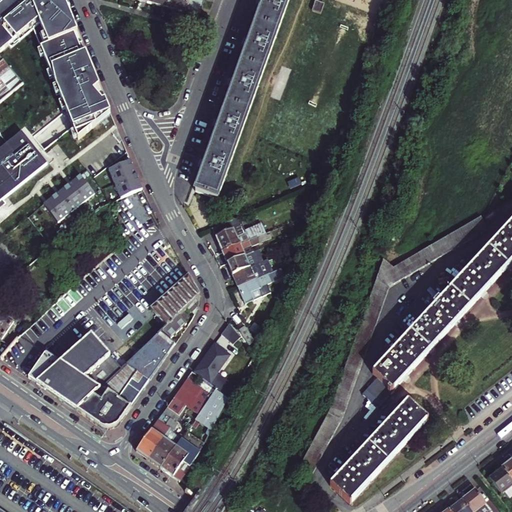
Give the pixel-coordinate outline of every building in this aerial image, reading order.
[(6,0),(0,5),(0,52),(9,46),(11,48),(33,30),(77,140),(96,125),(94,120),(110,114),(104,101),(102,102),(93,92),(99,87),(96,81),(85,54),(81,55),(73,35),(77,34),(63,0),(6,0)] [(185,12),(186,9),(189,1),(188,0),(170,0),(169,7),(177,9),(185,12)] [(291,0),(267,0),(256,31),(241,75),(224,121),(209,164),(198,193),(220,201),(291,0)] [(322,14),(326,4),(316,0),(312,10),(322,14)] [(200,13),(202,5),(189,1),(186,9),(200,13)] [(21,85),(8,68),(3,60),(0,62),(0,102),(19,86),(21,85)] [(21,131),(0,147),(0,206),(4,203),(1,199),(46,164),(21,131)] [(130,162),(109,172),(122,200),(143,190),(140,183),(133,168),(130,162)] [(82,182),(44,210),(58,229),(96,201),(82,182)] [(331,407),(309,449),(303,461),(305,466),(314,473),(347,408),(391,286),(490,228),(483,216),(392,269),(383,261),(331,407)] [(233,218),(211,227),(216,239),(222,251),(252,238),(248,229),(237,234),(234,227),(237,226),(233,218)] [(245,222),(237,226),(234,227),(237,234),(248,229),(245,222)] [(370,388),(384,401),(511,261),(511,223),(375,372),(380,377),(370,388)] [(224,257),(228,264),(253,252),(254,252),(251,245),(258,242),(255,236),(252,238),(222,251),(224,257)] [(92,261),(98,267),(115,252),(110,246),(92,261)] [(33,266),(21,251),(1,267),(0,267),(0,293),(2,291),(0,290),(0,282),(15,268),(21,275),(33,266)] [(253,252),(228,264),(230,270),(232,275),(259,264),(253,252)] [(235,281),(238,287),(257,279),(254,273),(266,268),(263,262),(259,264),(232,275),(235,281)] [(285,274),(282,268),(269,274),(272,280),(285,274)] [(257,279),(238,287),(244,300),(245,304),(261,297),(262,293),(260,288),(262,287),(261,285),(272,280),(269,274),(257,279)] [(188,307),(200,296),(188,276),(151,310),(153,312),(151,314),(165,329),(184,311),(188,307)] [(197,309),(199,303),(200,296),(188,307),(195,313),(197,309)] [(0,339),(2,341),(15,323),(16,322),(7,316),(12,310),(0,301),(0,339)] [(165,329),(161,333),(164,335),(167,333),(171,338),(180,330),(187,324),(184,320),(188,316),(184,311),(165,329)] [(223,335),(235,344),(239,338),(239,333),(239,332),(232,322),(223,335)] [(254,344),(245,329),(239,332),(239,333),(245,342),(248,348),(254,344)] [(164,335),(161,333),(121,370),(97,393),(78,410),(102,427),(105,428),(109,428),(115,425),(121,420),(156,370),(175,343),(164,335)] [(121,370),(92,336),(61,364),(47,351),(33,371),(29,377),(55,394),(78,410),(97,393),(121,370)] [(219,374),(232,356),(216,344),(205,358),(196,372),(206,379),(204,381),(229,398),(235,386),(219,374)] [(229,398),(204,381),(202,379),(197,386),(187,379),(167,407),(179,416),(187,406),(199,414),(192,424),(195,427),(199,422),(208,428),(205,433),(208,435),(229,398)] [(384,401),(370,388),(365,393),(379,406),(384,401)] [(410,401),(331,485),(350,502),(429,418),(410,401)] [(167,407),(163,414),(169,418),(175,422),(179,416),(167,407)] [(169,418),(163,414),(136,451),(144,456),(148,459),(173,425),(168,421),(169,418)] [(175,422),(169,418),(168,421),(173,425),(148,459),(155,463),(161,468),(180,439),(177,437),(172,432),(177,424),(175,422)] [(168,472),(173,476),(188,455),(194,460),(203,443),(186,431),(182,436),(180,439),(161,468),(168,472)] [(194,460),(188,455),(173,476),(177,479),(180,481),(194,460)] [(511,474),(506,466),(498,472),(492,476),(504,491),(507,489),(511,496),(511,495),(511,474)] [(466,497),(477,511),(497,511),(478,488),(472,493),(466,497)] [(477,511),(466,497),(464,499),(453,507),(456,511),(477,511)]
